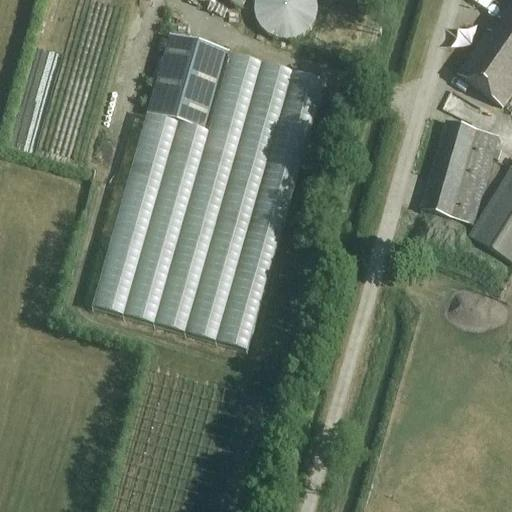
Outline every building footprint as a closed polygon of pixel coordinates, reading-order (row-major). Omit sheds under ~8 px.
[(83,0),(81,28),(98,30),(101,0),(83,0)] [(224,0),(239,9),(244,0),(224,0)] [(254,6),(253,11),(254,16),(255,22),(257,26),(260,31),(264,35),(268,38),(272,40),(277,42),(283,43),(288,43),(293,42),(298,40),(303,38),(307,35),(310,31),(313,26),(315,21),(317,16),(317,11),(317,6),(315,0),(314,0),(255,0),(254,6)] [(511,0),(458,78),(503,110),(511,96),(511,0)] [(206,134),(228,54),(168,38),(146,118),(206,134)] [(323,81),(228,54),(206,134),(146,118),(94,308),(249,351),(323,81)] [(420,213),(472,228),(498,140),(446,125),(420,213)] [(511,166),(474,229),(467,241),(511,268),(511,166)] [(276,318),(273,332),(289,335),(291,321),(276,318)]
